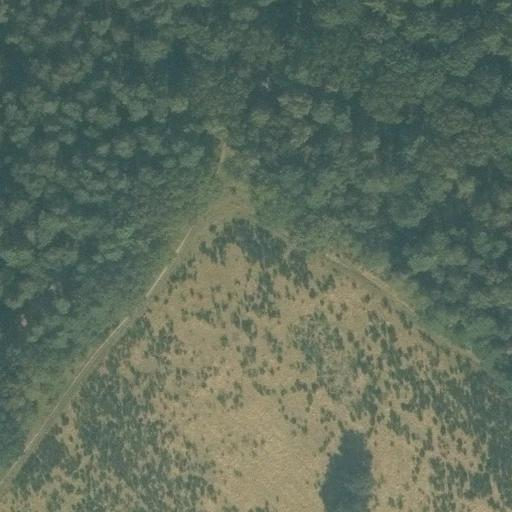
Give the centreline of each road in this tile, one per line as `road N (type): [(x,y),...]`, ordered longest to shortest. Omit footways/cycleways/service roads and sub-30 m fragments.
road 1 (track): [(270,0),(0,369)]
road 2 (track): [(317,0),(313,27),(511,181)]
road 3 (track): [(313,27),(210,92)]
